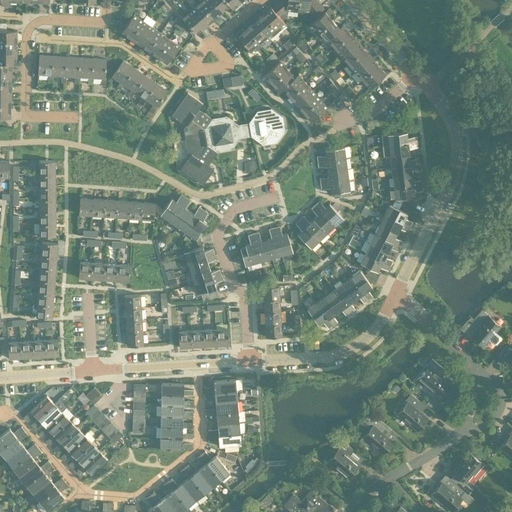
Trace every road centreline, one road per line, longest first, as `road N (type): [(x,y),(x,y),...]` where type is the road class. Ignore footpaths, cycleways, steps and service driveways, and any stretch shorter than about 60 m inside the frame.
road 1 (tertiary): [(396,294),(456,163),(454,129),(427,88)]
road 2 (residential): [(248,362),(246,309),(216,236),(236,207),(278,196)]
road 3 (residential): [(31,25),(46,40),(120,44),(177,82),(188,71)]
road 4 (tertiary): [(248,362),(349,349),(367,340),(396,294)]
road 5 (tertiary): [(91,371),(248,362)]
road 6 (residential): [(76,118),(24,118),(31,25)]
road 7 (residential): [(341,511),(457,435)]
